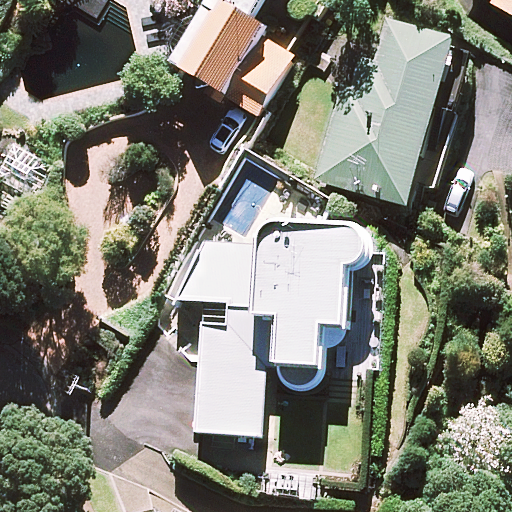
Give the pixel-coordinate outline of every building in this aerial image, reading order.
[(224,0),(189,69),(269,118),(347,0),(224,0)] [(511,0),(497,0),(499,1),(491,14),(511,26),(511,0)] [(402,216),(446,45),(382,28),(362,105),(329,96),(305,191),(402,216)] [(58,166),(16,144),(0,172),(0,185),(37,206),(58,166)] [(381,319),(385,225),(197,217),(187,443),(271,447),(274,374),(327,376),(330,317),(381,319)]
